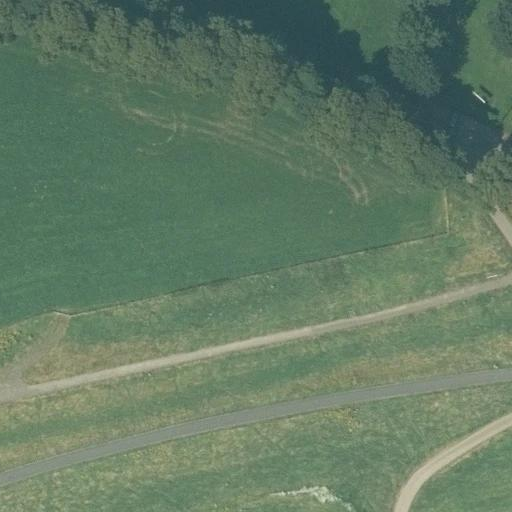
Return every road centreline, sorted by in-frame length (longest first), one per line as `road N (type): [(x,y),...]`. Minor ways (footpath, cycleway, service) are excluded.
road 1 (track): [(0,384),(34,386),(392,312),(511,278)]
road 2 (residential): [(75,0),(212,34),(511,163)]
road 3 (track): [(511,420),(431,468),(401,511)]
